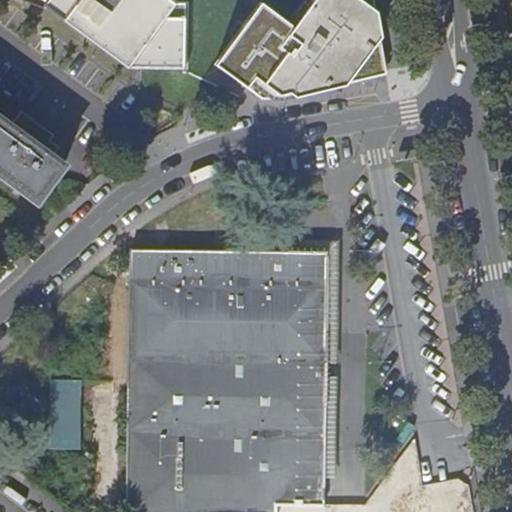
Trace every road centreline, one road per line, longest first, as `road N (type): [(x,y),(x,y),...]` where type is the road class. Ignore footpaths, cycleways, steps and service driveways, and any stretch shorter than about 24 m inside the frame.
road 1 (residential): [(460,102),(282,133),(187,161),(111,209),(0,313)]
road 2 (tertiary): [(497,313),(460,102)]
road 3 (unknown): [(373,511),(380,485),(424,448),(435,511)]
